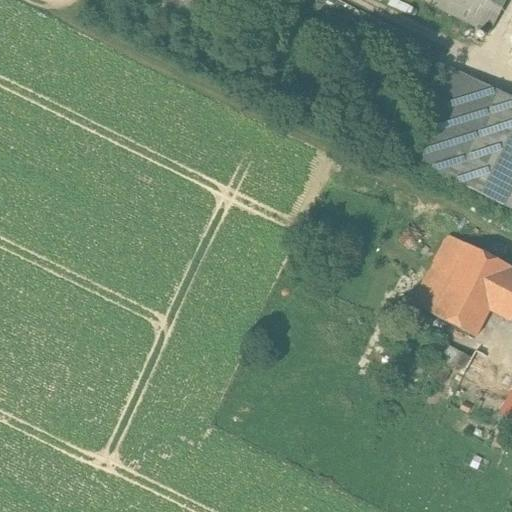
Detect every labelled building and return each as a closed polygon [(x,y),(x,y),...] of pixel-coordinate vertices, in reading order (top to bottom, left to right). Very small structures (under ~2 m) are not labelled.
[(198,0),(160,0),(159,3),(190,18),(198,0)] [(506,0),(418,0),(489,35),(506,0)] [(503,95),(450,69),(406,159),(458,185),(481,140),(503,95)] [(511,99),(503,95),(481,140),(511,155),(511,99)] [(511,155),(481,140),(458,185),(503,207),(511,189),(511,155)] [(511,189),(503,207),(511,211),(511,189)] [(511,318),(511,268),(445,235),(410,306),(477,339),(490,313),(510,323),(511,318)] [(472,359),(444,345),(428,378),(444,386),(451,371),(463,376),(472,359)] [(511,389),(511,368),(475,351),(472,359),(463,376),(508,398),(511,389)] [(511,389),(508,398),(500,414),(511,419),(511,389)]
